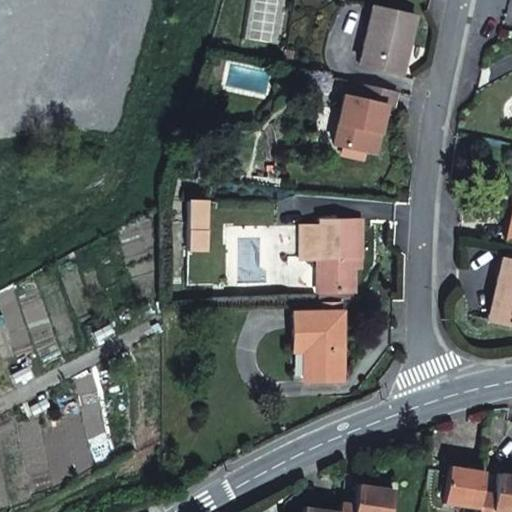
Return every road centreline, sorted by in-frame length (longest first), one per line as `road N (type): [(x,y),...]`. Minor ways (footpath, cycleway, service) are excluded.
road 1 (residential): [(459,0),(422,209),(417,293),(436,399)]
road 2 (tertiary): [(436,399),(301,450),(195,511)]
